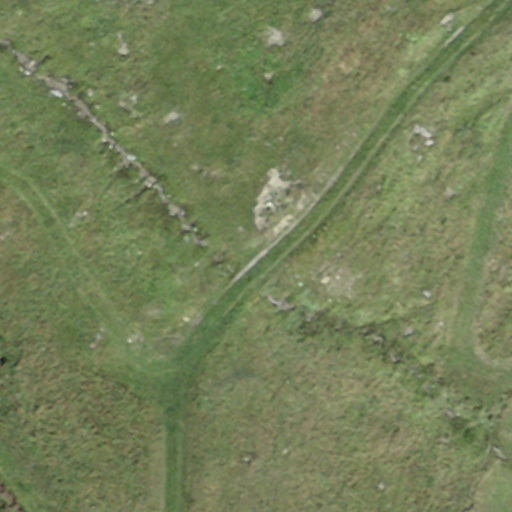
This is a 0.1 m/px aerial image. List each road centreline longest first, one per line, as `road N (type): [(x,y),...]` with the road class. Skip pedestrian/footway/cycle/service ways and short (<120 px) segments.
road 1 (track): [(511,13),(463,53),(336,217),(216,325),(175,381),(173,511)]
road 2 (track): [(0,177),(35,213),(134,363)]
